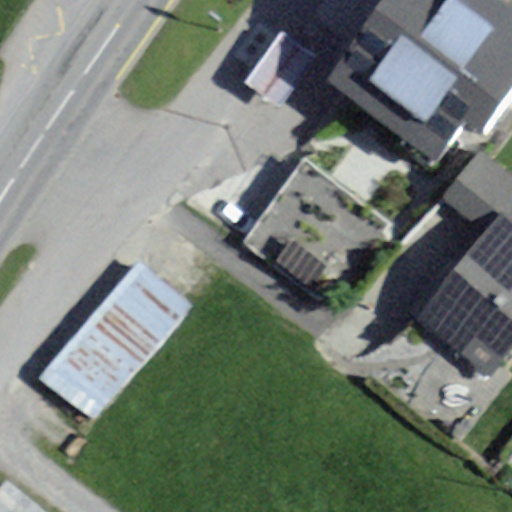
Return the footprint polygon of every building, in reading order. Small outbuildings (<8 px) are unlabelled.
[(478,144),(511,94),(511,0),(391,0),(326,94),(437,170),(462,133),(478,144)] [(309,64),(279,43),(246,89),(276,110),(309,64)] [(243,254),(332,313),(389,226),(301,167),(243,254)] [(415,330),(490,389),(511,361),(511,236),(498,225),(415,330)] [(44,384),(101,422),(193,314),(139,271),(44,384)]
